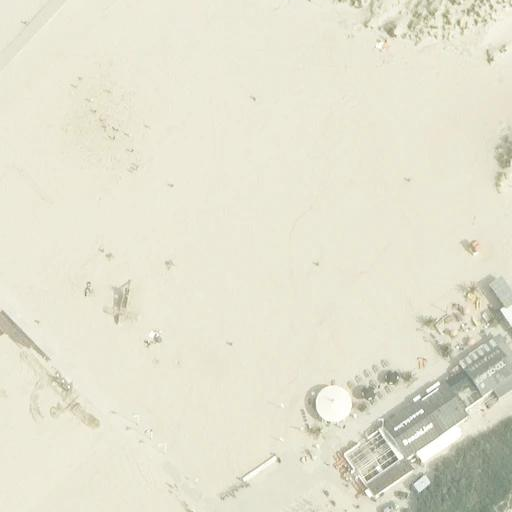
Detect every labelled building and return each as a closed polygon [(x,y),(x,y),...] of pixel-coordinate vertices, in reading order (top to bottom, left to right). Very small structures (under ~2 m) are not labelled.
[(511,308),(500,317),(511,333),(511,308)] [(492,393),(511,378),(511,374),(495,351),(463,374),(466,379),(481,400),(492,393)] [(511,378),(492,393),(498,401),(511,391),(511,378)] [(466,379),(447,393),(462,414),(481,400),(466,379)] [(404,461),(405,463),(466,420),(462,414),(447,393),(443,387),(382,430),(404,461)] [(404,461),(364,489),(372,500),(411,473),(405,463),(404,461)]
